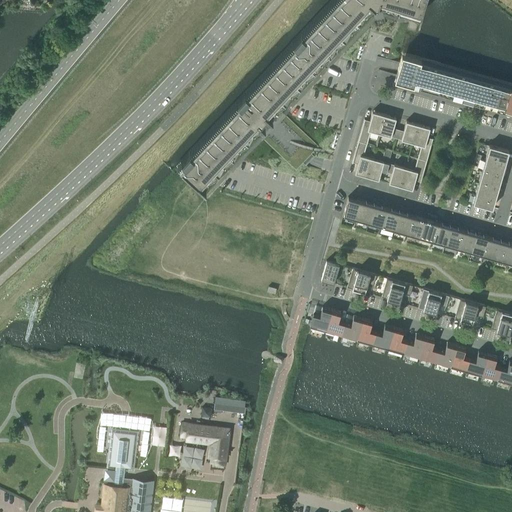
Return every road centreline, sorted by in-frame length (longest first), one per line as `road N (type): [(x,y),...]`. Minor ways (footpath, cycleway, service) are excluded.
road 1 (secondary): [(0,255),(249,0)]
road 2 (residential): [(511,353),(304,292),(334,181)]
road 3 (secondary): [(122,0),(0,145)]
road 4 (residential): [(511,231),(334,181)]
road 5 (residential): [(511,140),(357,95)]
